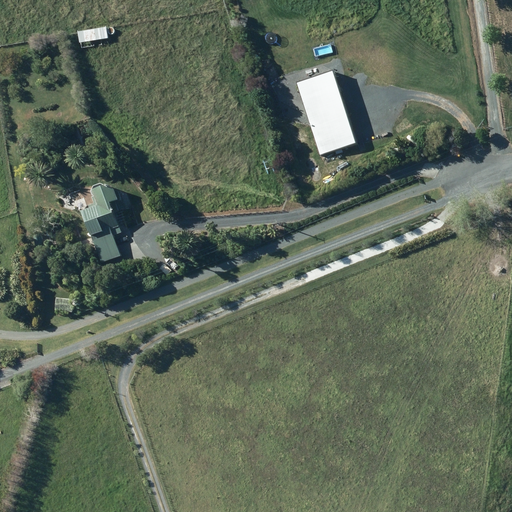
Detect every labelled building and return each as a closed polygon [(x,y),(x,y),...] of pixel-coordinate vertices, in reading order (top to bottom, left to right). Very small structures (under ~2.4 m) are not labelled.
[(110,27),(82,32),(83,43),(112,38),(110,27)] [(436,54),(416,54),(415,72),(435,73),(436,54)] [(359,144),(335,72),(298,84),(309,117),(302,127),(308,131),(312,125),(322,156),(359,144)] [(81,98),(70,102),(75,120),(87,117),(81,98)] [(94,209),(89,211),(105,261),(124,255),(117,235),(125,232),(118,201),(125,199),(122,190),(113,185),(100,189),(102,195),(96,197),(98,203),(92,205),(94,209)] [(44,234),(35,236),(39,253),(48,251),(44,234)] [(60,298),(59,311),(76,312),(76,306),(81,307),(81,301),(76,300),(76,299),(60,298)]
